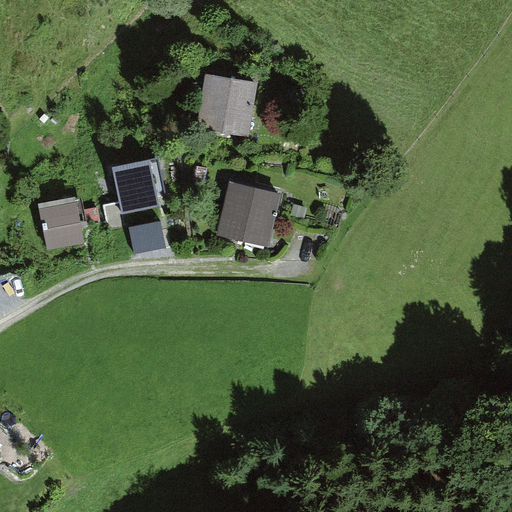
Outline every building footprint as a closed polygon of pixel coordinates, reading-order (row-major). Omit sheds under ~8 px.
[(262,86),(210,76),(200,130),(252,140),(262,86)] [(153,166),(119,174),(128,218),(162,210),(153,166)] [(286,194),(236,183),(225,237),(275,248),(286,194)] [(75,201),(40,209),(49,253),(84,245),(75,201)] [(138,243),(166,237),(162,221),(134,227),(138,243)]
